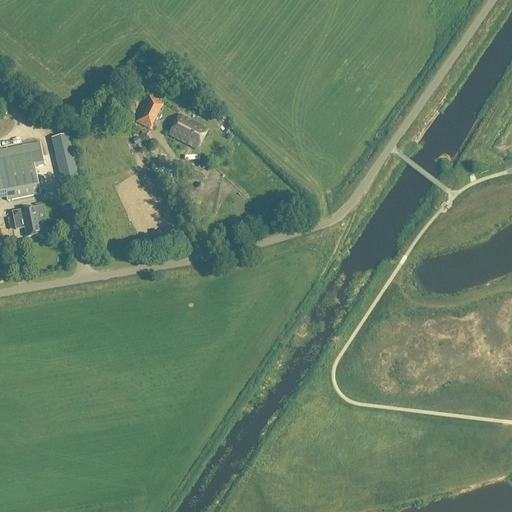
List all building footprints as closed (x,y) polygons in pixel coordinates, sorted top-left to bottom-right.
[(153,78),(147,85),(154,91),(160,84),(153,78)] [(149,96),(136,122),(150,130),(164,104),(149,96)] [(180,116),(170,135),(198,150),(208,130),(180,116)] [(52,138),(63,187),(80,183),(68,135),(52,138)] [(0,151),(0,200),(8,199),(8,201),(40,194),(34,165),(44,163),(42,151),(41,151),(40,143),(6,150),(0,151)] [(195,166),(191,167),(189,173),(193,178),(201,180),(205,178),(207,173),(204,168),(195,166)] [(471,177),(473,182),(480,179),(478,174),(471,177)] [(42,227),(38,208),(12,213),(16,230),(25,228),(27,238),(41,235),(40,228),(42,227)] [(0,230),(0,248),(11,247),(7,229),(0,230)]
